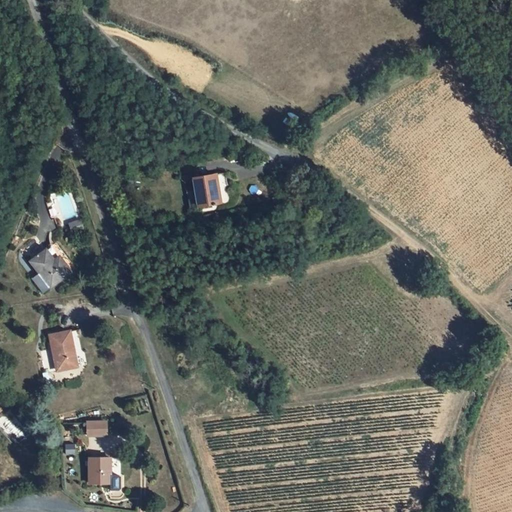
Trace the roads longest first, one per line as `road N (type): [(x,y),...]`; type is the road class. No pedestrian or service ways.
road 1 (unclassified): [(204,511),(30,0)]
road 2 (track): [(295,163),(390,223),(511,336)]
